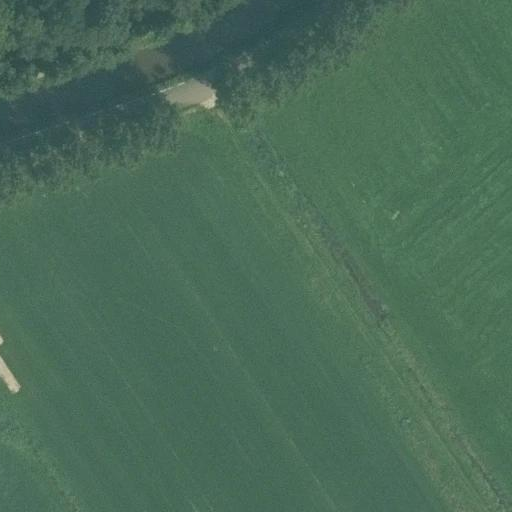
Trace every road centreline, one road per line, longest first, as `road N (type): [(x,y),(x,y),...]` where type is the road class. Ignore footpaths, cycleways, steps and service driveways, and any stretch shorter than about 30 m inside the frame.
road 1 (unclassified): [(0,150),(238,70),(344,0)]
road 2 (track): [(106,511),(0,357)]
